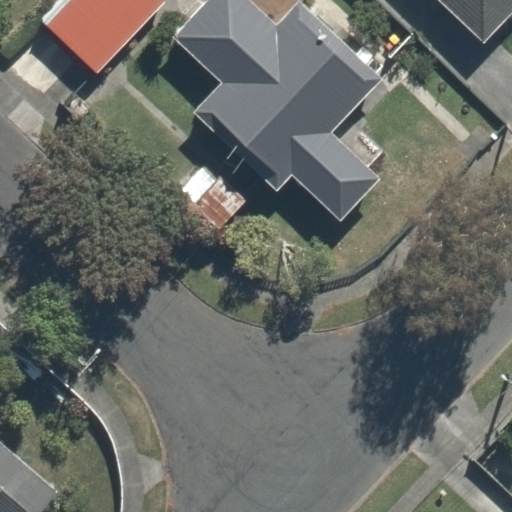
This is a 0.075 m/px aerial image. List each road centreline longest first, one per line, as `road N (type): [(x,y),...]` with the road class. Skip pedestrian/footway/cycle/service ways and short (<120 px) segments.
road 1 (residential): [(0,174),(313,468)]
road 2 (residential): [(313,468),(511,260)]
